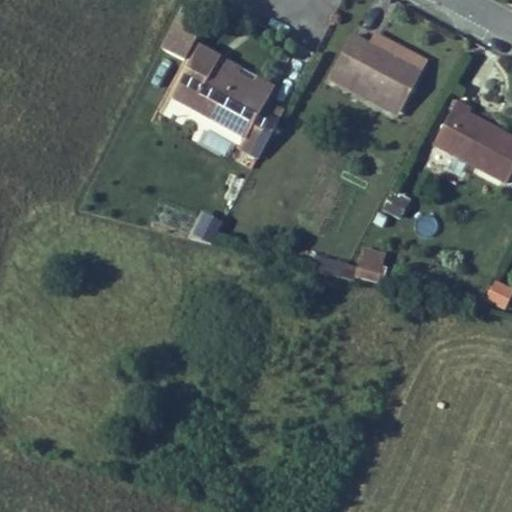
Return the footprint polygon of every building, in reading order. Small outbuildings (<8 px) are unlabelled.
[(373,42),(424,70),(430,58),(380,32),(373,42)] [(356,33),(333,77),(349,86),(354,79),(403,106),(424,70),(373,42),(356,33)] [(269,94),(272,86),(219,56),(224,47),(203,34),(176,84),(196,95),(193,101),(246,131),(241,142),(258,152),(285,104),(269,94)] [(224,47),(219,56),(272,86),(277,77),(224,47)] [(399,114),(403,106),(354,79),(349,86),(399,114)] [(193,101),(196,95),(176,84),(173,90),(193,101)] [(475,109),(460,101),(437,142),(509,183),(511,177),(511,137),(471,115),(475,109)] [(194,234),(213,243),(223,220),(204,212),(194,234)] [(383,262),(361,256),(357,272),(379,278),(383,262)] [(315,257),(313,271),(353,277),(355,263),(315,257)] [(511,286),(492,282),(487,305),(510,310),(511,301),(511,286)]
